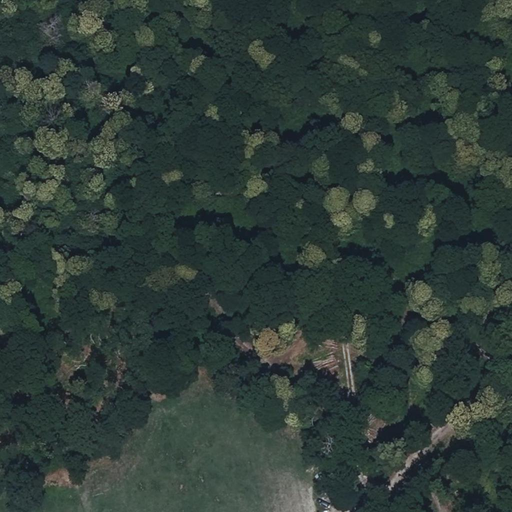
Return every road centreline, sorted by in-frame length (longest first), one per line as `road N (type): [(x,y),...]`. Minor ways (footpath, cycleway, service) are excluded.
road 1 (track): [(393,499),(360,452),(326,284),(285,207),(213,100),(147,42),(125,0)]
road 2 (track): [(259,168),(146,215),(37,208),(0,173)]
road 3 (track): [(511,352),(427,441),(391,511)]
